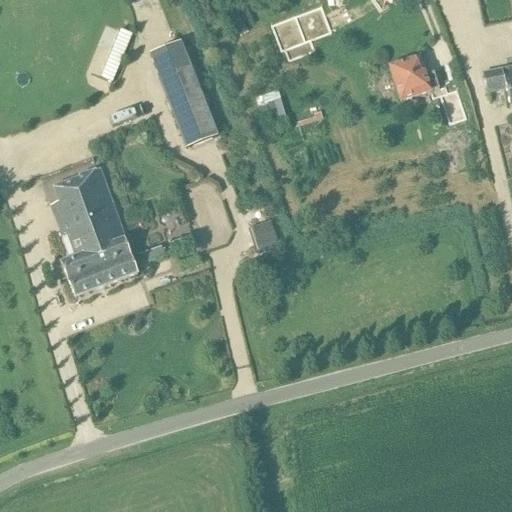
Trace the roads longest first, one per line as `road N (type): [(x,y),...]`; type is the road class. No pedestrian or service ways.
road 1 (residential): [(88,451),(511,337)]
road 2 (residential): [(88,451),(0,181)]
